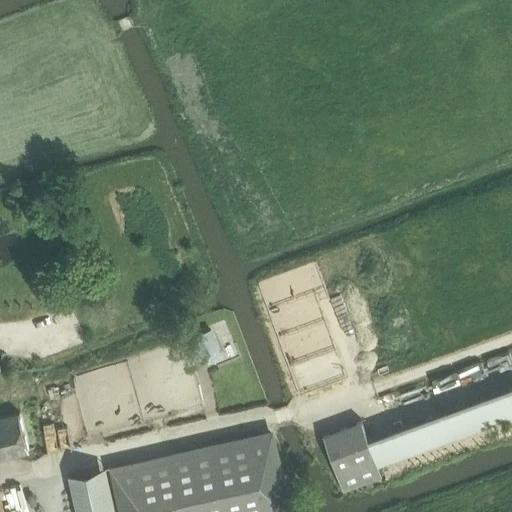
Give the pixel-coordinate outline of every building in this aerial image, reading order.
[(221,352),(211,328),(191,337),(202,361),(221,352)] [(0,458),(30,450),(29,450),(21,416),(20,412),(0,417),(0,458)] [(362,418),(326,431),(345,489),(382,477),(362,418)] [(291,511),(273,433),(112,470),(122,511),(291,511)] [(116,511),(107,466),(68,474),(76,511),(116,511)]
